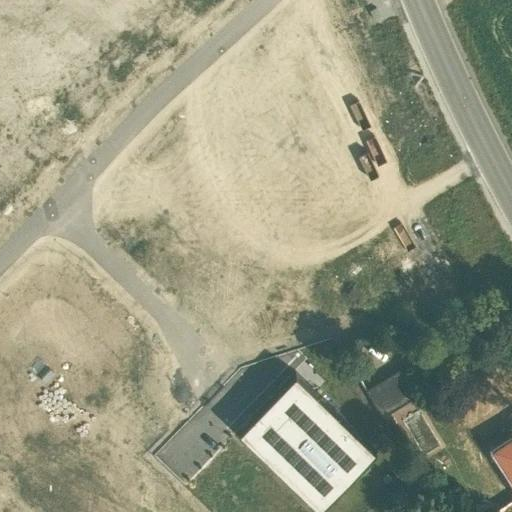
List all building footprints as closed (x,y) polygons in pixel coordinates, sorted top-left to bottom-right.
[(280,40),(421,271),(482,234),(341,3),(280,40)] [(238,428),(319,506),(376,448),(295,369),(238,428)] [(401,371),(368,391),(381,414),(389,409),(415,393),(401,371)] [(440,444),(418,407),(411,412),(410,410),(407,412),(408,414),(401,418),(423,455),(440,444)] [(398,424),(389,409),(381,414),(391,429),(398,424)] [(511,435),(496,446),(511,470),(511,435)] [(511,511),(511,494),(488,511),(489,511),(511,511)]
